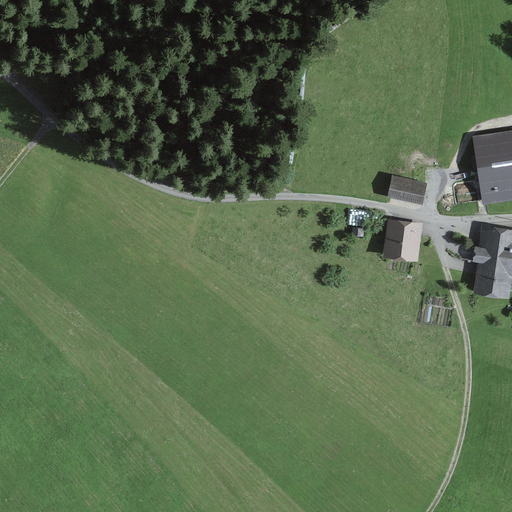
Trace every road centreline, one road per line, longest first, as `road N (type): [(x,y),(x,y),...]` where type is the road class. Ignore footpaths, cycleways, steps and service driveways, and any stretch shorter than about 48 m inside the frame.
road 1 (track): [(511,216),(462,220),(350,200),(179,191),(120,167),(71,134),(0,68)]
road 2 (track): [(432,511),(461,445),(470,380),(467,336),(431,217)]
road 3 (track): [(511,118),(472,131),(431,217)]
